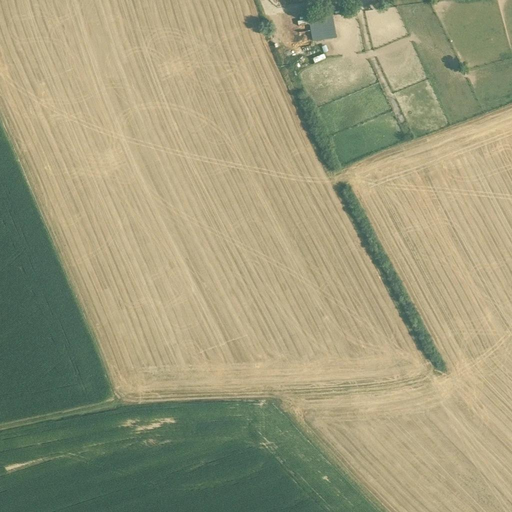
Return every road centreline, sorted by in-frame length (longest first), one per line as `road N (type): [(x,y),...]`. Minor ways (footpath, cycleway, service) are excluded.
road 1 (track): [(274,8),(301,115),(432,365),(426,375),(348,389),(122,399),(0,427)]
road 2 (track): [(122,399),(0,107)]
road 3 (track): [(383,511),(270,394)]
